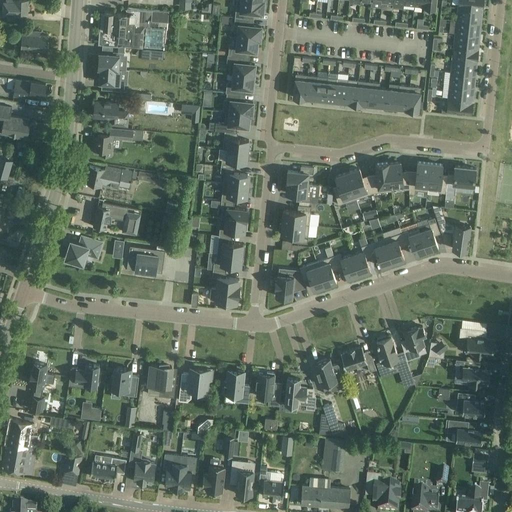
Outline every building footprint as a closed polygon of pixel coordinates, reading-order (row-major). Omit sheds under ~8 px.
[(27,0),(2,0),(2,10),(4,10),(4,13),(6,13),(27,14),(27,12),(29,13),(29,7),(27,7),(27,0)] [(236,0),(235,17),(242,17),(249,18),(249,11),(254,12),(262,13),(264,2),(264,1),(258,0),(236,0)] [(424,0),(424,6),(424,10),(434,11),(435,0),(424,0)] [(482,0),(458,0),(458,7),(481,10),(482,0)] [(202,7),(202,11),(212,12),(213,3),(206,2),(206,6),(205,7),(202,7)] [(481,10),(458,7),(457,20),(480,23),(481,10)] [(103,29),(102,44),(142,47),(142,46),(162,48),(164,48),(167,29),(163,28),(150,27),(151,22),(155,22),(155,20),(168,21),(168,11),(152,10),(129,8),(129,14),(104,12),(103,29)] [(234,16),(234,24),(239,24),(237,36),(260,38),(261,26),(248,25),(249,18),(242,17),(235,17),(234,16)] [(480,23),(457,20),(455,33),(479,35),(480,23)] [(40,31),(30,30),(22,30),(21,47),(47,49),(47,35),(40,34),(40,31)] [(479,35),(455,33),(454,46),(477,48),(479,35)] [(230,54),(230,55),(237,56),(238,55),(245,56),(245,49),(258,51),(260,38),(237,36),(235,36),(234,48),(231,47),(230,54)] [(454,46),(453,59),(476,61),(477,48),(454,46)] [(142,48),(141,57),(163,59),(164,50),(142,48)] [(99,52),(98,67),(101,68),(101,67),(118,69),(118,68),(119,57),(124,57),(124,54),(124,52),(112,51),(111,53),(99,52)] [(228,54),(227,61),(230,61),(228,74),(233,74),(256,76),(257,66),(254,66),(254,64),(244,63),(245,56),(238,55),(237,56),(230,55),(230,54),(228,54)] [(453,59),(451,72),(474,74),(476,61),(453,59)] [(101,68),(100,82),(102,82),(112,83),(111,90),(124,91),(124,84),(124,83),(120,83),(121,68),(118,68),(118,69),(101,67),(101,68)] [(450,84),(473,87),(474,74),(451,72),(450,84)] [(226,82),(225,92),(227,92),(238,93),(239,87),(252,88),(252,86),(255,86),(256,76),(233,74),(233,81),(229,80),(226,82)] [(307,75),(296,74),(293,95),(293,97),(298,97),(305,98),(305,97),(307,79),(307,75)] [(307,75),(307,79),(305,97),(315,98),(317,81),(317,76),(307,75)] [(46,83),(36,81),(0,76),(0,82),(7,83),(7,87),(14,88),(13,95),(19,96),(29,98),(30,92),(44,95),(46,83)] [(317,76),(317,81),(315,98),(325,99),(326,82),(327,77),(317,76)] [(327,77),(326,82),(325,99),(334,100),(336,83),(337,78),(327,77)] [(337,78),(336,83),(334,100),(345,101),(347,84),(348,79),(337,78)] [(350,102),(350,103),(355,103),(357,85),(358,80),(348,79),(347,84),(345,101),(350,102)] [(358,80),(357,85),(355,103),(361,104),(362,103),(366,103),(369,81),(358,80)] [(379,82),(369,81),(366,103),(377,105),(379,87),(379,82)] [(473,87),(450,84),(448,97),(472,100),(473,87)] [(399,85),(398,89),(396,107),(407,108),(409,86),(399,85)] [(409,86),(407,108),(407,109),(414,109),(418,110),(418,108),(419,101),(421,87),(409,86)] [(389,88),(379,87),(377,105),(387,106),(389,88)] [(398,89),(389,88),(387,106),(396,107),(398,89)] [(204,90),(203,102),(211,102),(212,91),(204,90)] [(231,100),(229,111),(251,114),(253,102),(244,101),(240,100),(241,93),(238,93),(227,92),(226,99),(231,100)] [(472,100),(448,97),(447,111),(470,113),(472,100)] [(94,112),(93,116),(111,118),(110,124),(123,125),(125,112),(117,111),(118,103),(95,101),(94,105),(93,105),(92,112),(94,112)] [(12,106),(2,105),(0,104),(0,121),(3,122),(1,132),(9,133),(9,135),(27,138),(30,119),(10,115),(12,106)] [(185,104),(185,112),(192,113),(192,121),(198,121),(199,106),(185,104)] [(216,122),(215,130),(225,131),(236,132),(237,132),(237,125),(248,126),(248,123),(250,124),(251,114),(229,111),(226,111),(225,123),(216,122)] [(93,139),(92,149),(99,150),(99,154),(111,155),(112,147),(113,137),(122,138),(132,139),(132,138),(142,139),(143,130),(133,129),(120,128),(110,127),(109,134),(99,133),(98,133),(97,139),(93,139)] [(225,131),(223,148),(227,149),(227,150),(247,152),(249,139),(237,138),(237,132),(236,132),(225,131)] [(222,159),(221,165),(234,167),(234,161),(246,162),(246,160),(249,160),(250,152),(247,152),(227,150),(226,159),(222,159)] [(0,173),(7,176),(12,159),(0,155),(0,173)] [(391,190),(388,162),(376,164),(377,179),(370,180),(373,192),(374,192),(391,190)] [(409,190),(409,176),(402,176),(401,162),(389,163),(389,162),(388,162),(391,190),(402,188),(403,191),(409,190)] [(427,186),(430,163),(418,162),(416,176),(409,176),(409,190),(409,193),(414,194),(415,189),(427,190),(427,186)] [(440,187),(440,192),(445,192),(446,188),(447,180),(441,179),(442,164),(430,163),(427,186),(440,187)] [(86,182),(102,186),(102,182),(130,187),(132,175),(133,171),(105,165),(105,169),(89,165),(86,182)] [(221,165),(220,172),(224,172),(223,183),(248,186),(249,174),(233,173),(234,167),(221,165)] [(314,167),(301,165),(300,172),(288,170),(286,182),(287,182),(287,181),(307,183),(308,173),(313,173),(314,167)] [(454,173),(448,173),(447,180),(446,188),(445,192),(445,199),(453,200),(455,183),(473,185),(475,168),(468,167),(468,166),(462,166),(455,165),(454,173)] [(373,192),(370,180),(364,182),(359,168),(347,172),(356,198),(368,194),(373,192)] [(139,170),(138,178),(157,182),(158,174),(139,170)] [(356,198),(347,172),(335,176),(340,190),(334,192),(338,204),(356,198)] [(312,184),(307,183),(287,181),(287,182),(286,193),(298,194),(297,200),(310,201),(312,184)] [(222,194),(221,200),(234,201),(234,195),(247,197),(248,186),(223,183),(222,189),(222,194)] [(221,200),(220,207),(222,207),(221,218),(225,218),(226,218),(245,220),(246,220),(247,209),(233,207),(234,201),(221,200)] [(93,226),(103,228),(106,228),(110,208),(97,205),(93,226)] [(283,210),(282,221),(304,223),(309,224),(310,213),(311,206),(298,205),(298,211),(283,210)] [(371,218),(378,217),(376,210),(369,212),(371,218)] [(456,224),(449,223),(448,222),(447,222),(446,221),(445,220),(445,219),(444,216),(435,215),(440,231),(451,233),(450,239),(454,239),(453,244),(452,248),(456,249),(466,250),(470,226),(456,224)] [(429,223),(418,226),(427,251),(438,247),(433,235),(439,233),(434,217),(427,219),(429,223)] [(220,228),(219,235),(231,236),(232,230),(244,231),(244,229),(247,230),(248,222),(245,221),(245,220),(226,218),(225,218),(224,229),(220,228)] [(282,223),(280,223),(279,231),(281,231),(281,233),(295,235),(294,241),(307,243),(309,224),(304,223),(282,221),(282,223)] [(427,251),(418,226),(419,228),(408,232),(407,230),(401,232),(405,244),(411,242),(415,255),(418,254),(427,251)] [(402,245),(405,244),(401,232),(384,238),(393,262),(404,259),(400,246),(402,245)] [(219,235),(217,252),(242,255),(244,255),(244,253),(245,246),(243,245),(243,243),(231,242),(231,236),(219,235)] [(80,244),(71,241),(66,259),(84,264),(87,254),(98,258),(103,243),(82,236),(80,244)] [(393,262),(384,238),(367,244),(371,256),(377,254),(381,266),(393,262)] [(116,239),(114,248),(123,249),(124,240),(116,239)] [(352,254),(359,274),(370,270),(366,258),(371,256),(367,244),(361,246),(362,250),(352,254)] [(165,250),(130,245),(127,267),(135,268),(135,272),(155,275),(156,271),(162,272),(165,250)] [(214,262),(213,269),(225,271),(226,264),(240,266),(242,255),(217,252),(216,263),(214,262)] [(343,265),(347,278),(359,274),(352,254),(341,257),(340,253),(333,255),(337,267),(343,265)] [(336,282),(332,269),(337,267),(333,255),(316,261),(325,286),(336,282)] [(325,286),(316,261),(299,267),(300,268),(303,279),(309,277),(314,289),(325,286)] [(213,269),(212,276),(217,277),(216,287),(216,288),(238,290),(239,284),(238,284),(239,279),(225,277),(225,271),(213,269)] [(306,285),(303,277),(278,274),(277,278),(276,278),(275,288),(276,288),(276,295),(286,296),(286,295),(291,296),(292,290),(306,285)] [(211,287),(210,299),(237,302),(237,296),(238,296),(238,290),(216,288),(216,287),(211,287)] [(402,345),(407,360),(420,356),(416,346),(424,344),(422,336),(425,335),(422,326),(418,327),(418,326),(403,331),(408,343),(402,345)] [(486,330),(460,327),(459,336),(467,337),(466,351),(474,352),(474,355),(483,355),(484,353),(492,354),(492,352),(494,352),(495,344),(493,344),(493,339),(485,338),(486,330)] [(385,335),(377,338),(377,340),(376,340),(377,344),(377,346),(378,346),(379,349),(376,349),(380,362),(376,363),(380,374),(388,371),(385,364),(394,361),(396,368),(401,367),(399,363),(397,359),(399,359),(396,352),(397,352),(393,342),(391,335),(386,337),(385,335)] [(429,356),(434,356),(443,357),(444,350),(436,349),(437,342),(431,341),(429,356)] [(348,350),(341,353),(346,369),(366,363),(369,371),(376,369),(372,357),(366,359),(361,346),(354,348),(354,347),(348,349),(348,350)] [(330,357),(314,363),(325,393),(331,391),(339,388),(340,388),(345,386),(346,386),(345,386),(342,377),(338,363),(332,365),(330,357)] [(455,359),(454,368),(462,369),(461,378),(461,382),(469,383),(469,384),(481,385),(481,380),(488,381),(489,368),(467,366),(467,360),(455,359)] [(412,376),(407,360),(399,363),(401,367),(406,383),(414,380),(412,376)] [(47,364),(34,362),(33,368),(31,368),(29,378),(32,378),(31,384),(35,385),(33,396),(31,396),(29,408),(42,410),(44,398),(41,397),(44,381),(53,383),(55,374),(46,372),(47,364)] [(70,367),(68,385),(84,386),(84,384),(96,385),(99,367),(99,365),(93,364),(86,363),(85,370),(82,370),(82,369),(70,367)] [(149,372),(148,385),(160,386),(159,395),(174,396),(175,382),(170,381),(172,367),(168,367),(168,365),(160,364),(159,366),(158,365),(157,366),(150,365),(150,372),(149,372)] [(120,389),(120,393),(136,395),(138,376),(131,375),(132,369),(114,367),(113,374),(112,374),(111,381),(112,381),(112,388),(120,389)] [(182,372),(179,400),(187,401),(191,398),(192,390),(207,391),(208,379),(211,379),(212,369),(195,367),(195,370),(190,370),(189,373),(182,372)] [(224,383),(223,392),(226,392),(226,393),(235,394),(235,401),(248,402),(250,385),(242,384),(244,371),(228,369),(227,377),(227,381),(224,381),(224,383)] [(266,375),(259,374),(258,380),(256,380),(255,388),(257,388),(256,397),(268,398),(268,405),(279,406),(281,385),(273,385),(274,374),(266,373),(266,375)] [(422,373),(412,376),(414,380),(414,382),(416,386),(417,386),(422,373)] [(286,392),(285,403),(297,405),(297,404),(306,404),(305,409),(314,410),(316,396),(313,396),(314,390),(313,387),(306,387),(306,386),(299,385),(300,378),(288,377),(287,388),(286,391),(286,392)] [(452,400),(452,387),(440,387),(440,399),(452,400)] [(475,393),(458,391),(456,409),(462,410),(462,413),(483,416),(485,400),(474,399),(475,393)] [(353,408),(359,406),(355,392),(349,394),(353,408)] [(331,402),(322,405),(329,424),(329,426),(332,434),(348,435),(343,422),(337,420),(331,402)] [(101,408),(91,406),(91,412),(82,411),(81,417),(100,420),(101,408)] [(162,423),(163,423),(163,429),(165,429),(173,430),(175,410),(163,409),(163,417),(162,423)] [(56,429),(58,417),(46,415),(44,427),(56,429)] [(126,416),(125,425),(134,427),(135,418),(126,416)] [(266,418),(264,427),(276,429),(277,419),(266,418)] [(468,420),(448,418),(447,431),(456,432),(455,441),(481,443),(483,429),(467,428),(468,420)] [(12,419),(8,444),(36,449),(39,435),(30,434),(32,423),(12,419)] [(198,425),(197,432),(201,433),(202,432),(208,427),(203,422),(198,425)] [(83,425),(81,437),(88,439),(89,439),(91,427),(83,425)] [(320,425),(319,433),(332,434),(329,426),(320,425)] [(239,439),(249,440),(250,430),(240,429),(239,439)] [(142,433),(133,431),(131,449),(139,450),(142,433)] [(284,435),(282,453),(291,454),(293,436),(284,435)] [(225,455),(232,456),(233,452),(234,440),(234,437),(227,436),(225,455)] [(322,468),(333,469),(342,470),(346,438),(326,436),(322,468)] [(3,468),(32,474),(36,449),(8,444),(3,468)] [(473,451),(472,462),(488,464),(489,453),(488,453),(489,447),(475,446),(474,451),(473,451)] [(85,456),(68,453),(64,470),(66,470),(65,471),(77,473),(79,473),(81,461),(84,462),(85,456)] [(177,487),(181,455),(165,453),(163,468),(166,468),(164,486),(177,487)] [(181,455),(177,487),(189,489),(191,471),(194,472),(196,457),(181,455)] [(92,459),(90,475),(91,476),(91,475),(101,477),(107,478),(114,479),(114,480),(115,480),(116,471),(124,473),(126,458),(112,456),(111,463),(93,460),(93,459),(92,459)] [(137,482),(145,483),(146,481),(153,482),(155,462),(150,462),(150,460),(141,459),(141,461),(135,460),(133,478),(137,479),(137,482)] [(242,460),(232,459),(229,482),(237,483),(236,493),(242,494),(242,496),(249,497),(249,495),(251,495),(254,471),(241,470),(242,460)] [(210,464),(208,473),(203,473),(202,486),(207,487),(207,490),(221,492),(224,466),(210,464)] [(438,468),(436,484),(446,486),(448,470),(438,468)] [(260,472),(259,483),(263,483),(262,495),(269,496),(269,497),(275,497),(275,496),(281,497),(282,497),(284,480),(283,480),(265,478),(266,473),(260,472)] [(301,493),(300,503),(324,505),(348,507),(349,506),(349,497),(350,488),(332,487),(319,486),(320,477),(310,476),(309,485),(302,484),(301,493)] [(381,477),(367,476),(365,498),(373,498),(372,503),(378,504),(377,509),(398,511),(399,501),(400,501),(401,493),(399,493),(400,485),(380,484),(381,477)] [(482,511),(483,511),(483,509),(482,509),(483,503),(487,504),(488,488),(479,487),(479,492),(476,492),(474,491),(474,492),(469,491),(469,492),(470,492),(469,501),(458,500),(457,500),(457,506),(456,506),(456,508),(455,511),(482,511)] [(429,491),(413,490),(413,493),(411,493),(411,500),(413,500),(411,511),(427,511),(428,508),(438,509),(439,495),(429,494),(429,491)]
